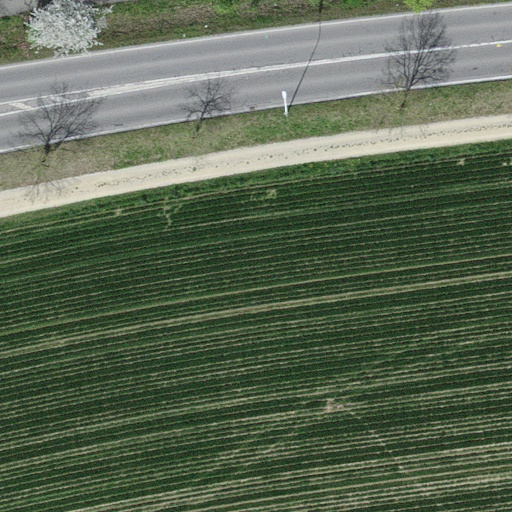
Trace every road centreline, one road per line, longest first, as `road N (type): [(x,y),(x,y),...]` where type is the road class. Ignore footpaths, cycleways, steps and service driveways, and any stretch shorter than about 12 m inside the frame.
road 1 (track): [(0,213),(511,126)]
road 2 (secondary): [(30,102),(511,40)]
